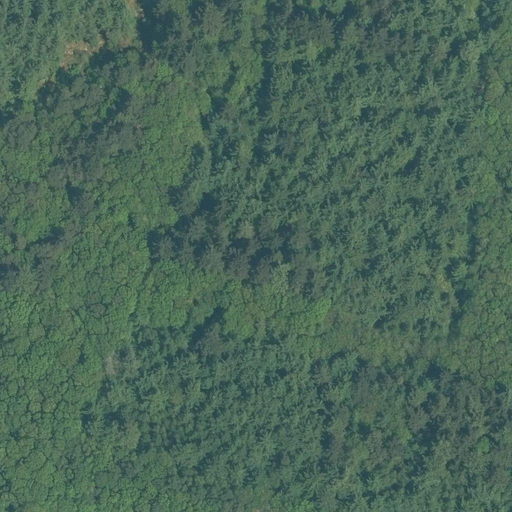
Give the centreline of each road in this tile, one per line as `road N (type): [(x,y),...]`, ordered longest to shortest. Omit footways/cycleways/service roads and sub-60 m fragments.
road 1 (track): [(42,510),(89,414),(209,349),(254,348),(406,379),(419,359),(428,283),(476,188),(491,81)]
road 2 (track): [(491,81),(253,39),(164,71),(146,54),(124,0)]
